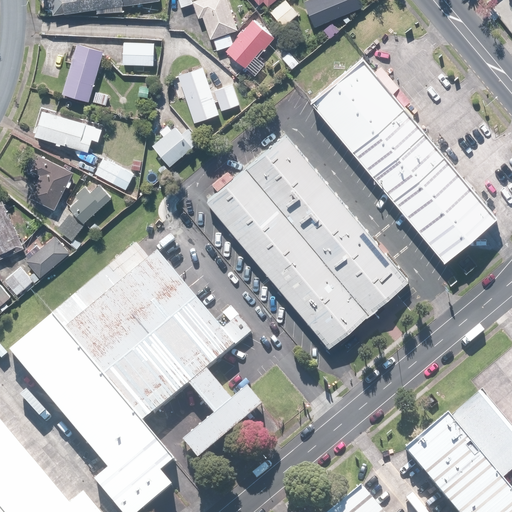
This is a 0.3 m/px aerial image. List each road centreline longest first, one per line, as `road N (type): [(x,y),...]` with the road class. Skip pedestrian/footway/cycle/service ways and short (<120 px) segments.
road 1 (unclassified): [(511,280),(234,511)]
road 2 (unknown): [(0,394),(96,511)]
